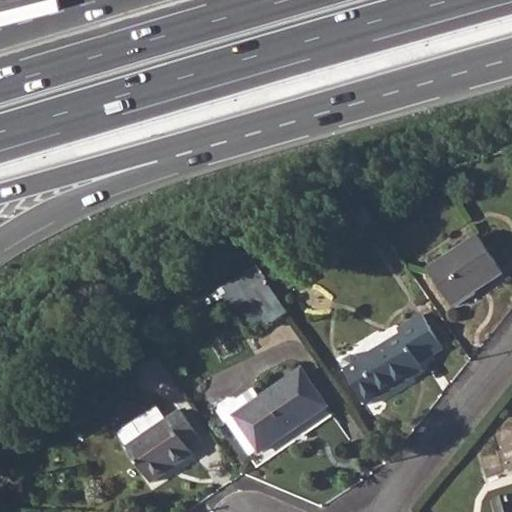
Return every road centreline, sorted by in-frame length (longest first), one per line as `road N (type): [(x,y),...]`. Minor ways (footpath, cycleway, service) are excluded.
road 1 (motorway): [(0,129),(444,0)]
road 2 (motorway): [(0,238),(63,202),(265,136),(297,113)]
road 3 (motorway): [(0,194),(297,113)]
road 4 (motorway): [(286,0),(0,84)]
road 5 (motorway): [(297,113),(511,53)]
road 6 (residential): [(386,511),(511,345)]
road 7 (motorway): [(119,0),(0,31)]
